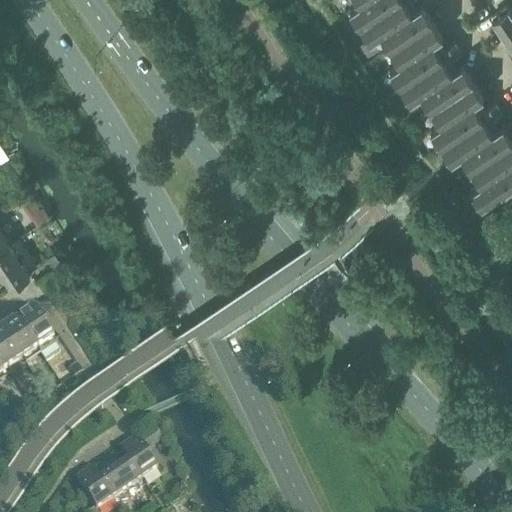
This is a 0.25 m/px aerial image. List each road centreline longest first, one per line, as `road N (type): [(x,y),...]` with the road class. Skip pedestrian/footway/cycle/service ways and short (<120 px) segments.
road 1 (tertiary): [(509,511),(199,154),(86,0)]
road 2 (tertiary): [(28,0),(107,117),(302,511)]
